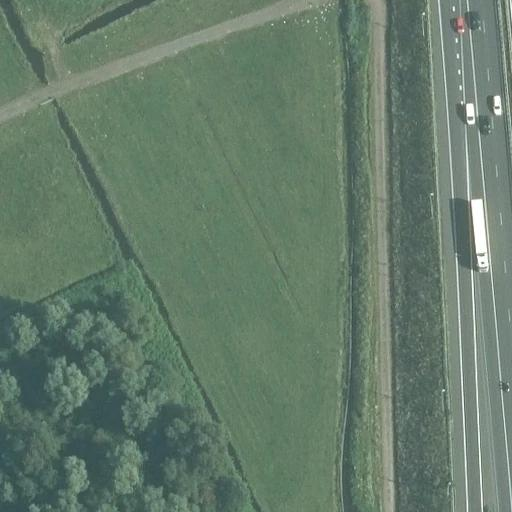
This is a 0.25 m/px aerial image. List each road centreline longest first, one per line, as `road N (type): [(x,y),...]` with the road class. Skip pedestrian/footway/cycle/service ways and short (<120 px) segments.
road 1 (track): [(373,0),(389,511)]
road 2 (motorway): [(482,90),(461,242),(474,511)]
road 3 (motorway): [(482,90),(511,417)]
road 4 (track): [(300,0),(0,113)]
